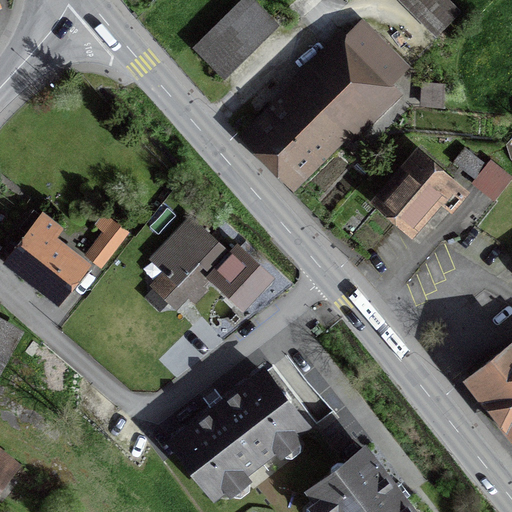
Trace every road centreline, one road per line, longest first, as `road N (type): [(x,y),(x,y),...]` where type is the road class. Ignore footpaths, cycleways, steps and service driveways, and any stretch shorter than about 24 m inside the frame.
road 1 (residential): [(0,293),(130,402),(176,395),(328,274)]
road 2 (secondary): [(105,40),(328,274)]
road 3 (secondary): [(328,274),(511,499)]
road 4 (unknown): [(194,128),(330,13),(364,6),(388,21)]
road 5 (unknown): [(369,325),(409,291),(441,281),(477,282),(511,296)]
